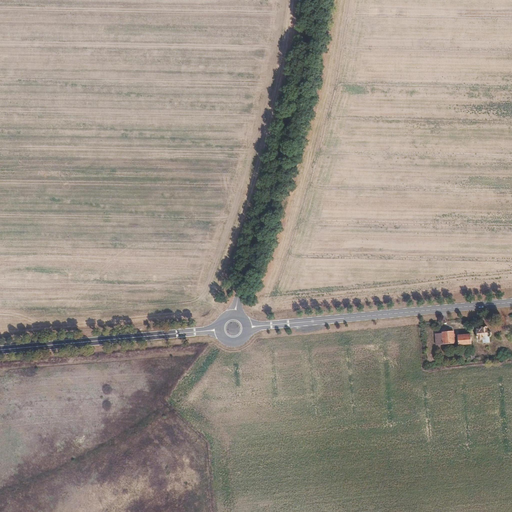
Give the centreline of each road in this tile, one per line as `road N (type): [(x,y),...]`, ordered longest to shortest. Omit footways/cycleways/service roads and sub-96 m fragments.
road 1 (unclassified): [(315,0),(278,181),(233,314)]
road 2 (unclassified): [(247,327),(511,302)]
road 3 (unclassified): [(219,329),(0,350)]
